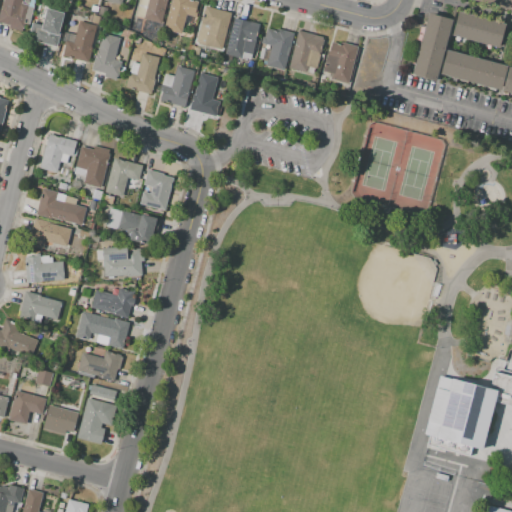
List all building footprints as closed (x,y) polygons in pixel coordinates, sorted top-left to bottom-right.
[(0,22),(0,6),(2,7),(3,0),(22,0),(22,3),(28,5),(21,31),(12,29),(13,26),(0,22)] [(167,0),(162,23),(144,19),(148,0),(167,0)] [(171,0),(164,28),(181,32),(186,14),(196,16),(199,2),(191,0),(171,0)] [(511,0),(510,9),(474,0),(511,0)] [(205,7),(231,14),(221,49),(195,42),(205,7)] [(32,23),(27,39),(56,47),(60,32),(59,31),(63,13),(46,9),(42,25),(32,23)] [(458,12),(505,24),(499,47),(452,34),(458,12)] [(427,14),(451,20),(436,81),(412,75),(427,14)] [(90,22),(91,16),(100,18),(98,24),(90,22)] [(232,17),(223,52),(240,56),(245,38),(255,41),(258,26),(246,23),(247,21),(232,17)] [(66,41),(73,43),(79,22),(96,26),(91,48),(92,48),(88,63),(62,56),(66,41)] [(266,29),(276,31),(276,29),(293,33),(284,70),(266,65),(271,47),(260,44),(262,37),(264,38),(266,29)] [(297,31),(289,67),(305,71),(310,51),(319,53),(323,37),(297,31)] [(102,33),(120,38),(114,60),(122,62),(118,77),(116,76),(115,80),(103,77),(104,73),(91,70),(95,55),(97,55),(102,33)] [(332,42),(341,44),(341,43),(357,47),(348,84),(333,80),(339,58),(328,55),(332,42)] [(445,51),(506,67),(500,90),(439,74),(445,51)] [(141,53),(159,57),(153,79),(155,80),(152,90),(151,90),(150,94),(125,87),(128,73),(136,75),(141,53)] [(176,65),(195,70),(185,108),(159,101),(162,91),(159,90),(161,84),(170,87),(176,65)] [(509,68),(511,68),(511,93),(503,91),(509,68)] [(199,73),(217,77),(211,100),(219,102),(216,117),(188,110),(192,94),(194,94),(199,73)] [(0,98),(8,100),(0,133),(0,98)] [(48,134),(76,141),(72,157),(62,154),(57,173),(39,168),(48,134)] [(80,146),(93,149),(94,146),(109,150),(108,154),(110,154),(101,188),(82,183),(84,176),(73,173),(80,146)] [(113,158),(142,165),(138,181),(127,178),(122,197),(104,192),(113,158)] [(147,170),(163,174),(163,176),(172,178),(164,211),(138,204),(142,191),(149,193),(151,187),(143,185),(147,170)] [(57,188),(59,182),(66,184),(65,190),(57,188)] [(42,189),(36,215),(81,226),(86,208),(75,205),(77,198),(42,189)] [(109,208),(156,218),(151,245),(128,240),(130,231),(105,226),(109,208)] [(35,218),(50,222),(49,224),(71,229),(66,247),(45,242),(43,248),(28,245),(35,218)] [(79,236),(80,230),(89,233),(88,239),(79,236)] [(102,249),(104,278),(142,275),(141,260),(144,260),(143,249),(127,250),(127,247),(102,249)] [(24,257),(26,283),(63,280),(62,262),(40,264),(39,254),(33,254),(33,257),(24,257)] [(95,290),(91,308),(127,317),(134,292),(118,287),(116,295),(95,290)] [(25,291),(40,295),(39,297),(60,302),(56,319),(35,314),(33,321),(19,318),(25,291)] [(82,312),(75,337),(88,340),(90,333),(109,337),(107,345),(121,349),(128,323),(82,312)] [(0,331),(5,319),(20,325),(17,332),(36,339),(30,357),(0,345),(0,331)] [(82,353),(77,371),(112,381),(119,355),(104,351),(103,358),(82,353)] [(37,369),(34,382),(48,386),(52,373),(37,369)] [(494,372),(511,376),(511,406),(495,402),(483,449),(428,435),(424,434),(439,375),(489,388),(494,372)] [(89,382),(76,439),(100,444),(103,429),(100,428),(101,423),(110,425),(116,402),(123,403),(126,391),(89,382)] [(15,391),(45,398),(41,415),(29,412),(26,424),(8,420),(15,391)] [(49,405),(42,428),(63,434),(64,431),(72,433),(77,413),(49,405)] [(0,511),(0,487),(8,490),(9,485),(23,488),(19,504),(13,503),(11,511),(0,511)] [(28,489),(22,511),(37,511),(42,492),(28,489)] [(68,499),(64,511),(85,511),(87,504),(68,499)]
